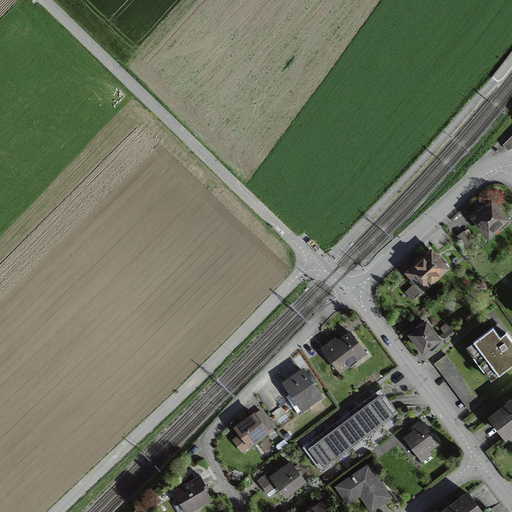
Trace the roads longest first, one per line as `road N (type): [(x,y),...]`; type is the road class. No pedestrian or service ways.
road 1 (residential): [(312,260),(43,0)]
road 2 (residential): [(312,260),(56,511)]
road 3 (residential): [(353,293),(210,434),(210,457),(243,511)]
road 4 (residential): [(477,459),(353,293)]
road 5 (residential): [(353,293),(480,177),(511,164)]
